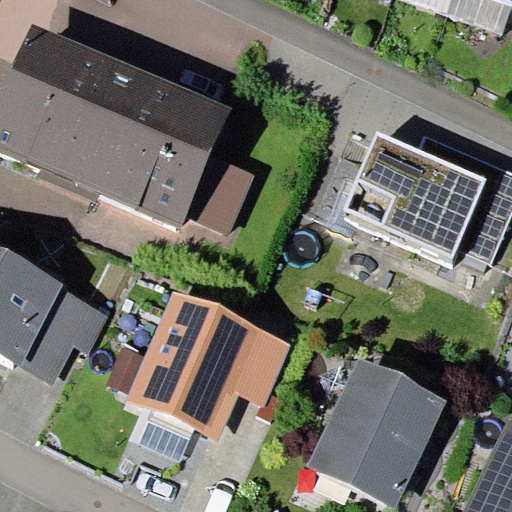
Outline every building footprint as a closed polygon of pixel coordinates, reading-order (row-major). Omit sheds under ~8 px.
[(232,107),(35,23),(0,104),(0,147),(181,225),(184,216),(211,156),(232,107)] [(511,215),(511,172),(425,136),(419,149),(377,132),(342,216),(453,262),(458,250),(492,264),(511,215)] [(254,176),(211,156),(184,216),(227,236),(254,176)] [(64,283),(0,250),(0,355),(20,366),(62,290),(64,283)] [(109,316),(62,290),(20,366),(54,384),(75,346),(88,353),(109,316)] [(126,400),(220,441),(240,396),(260,405),(264,407),(269,394),(292,343),(175,291),(145,356),(130,394),(126,400)] [(130,394),(145,356),(122,347),(107,385),(130,394)] [(307,466),(397,508),(448,401),(358,359),(307,466)] [(283,399),(269,394),(264,407),(260,405),(257,415),(274,422),(283,399)] [(511,511),(511,419),(462,511),(511,511)]
